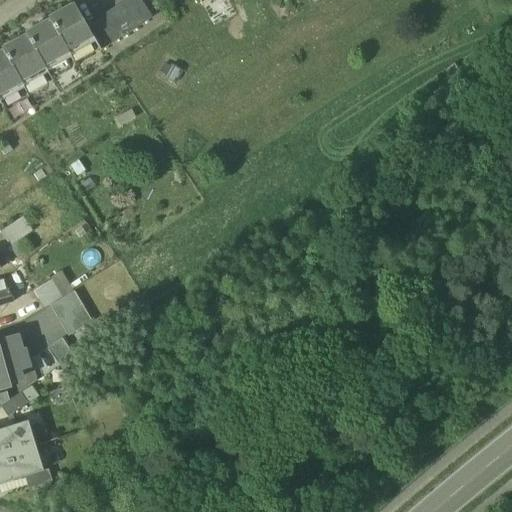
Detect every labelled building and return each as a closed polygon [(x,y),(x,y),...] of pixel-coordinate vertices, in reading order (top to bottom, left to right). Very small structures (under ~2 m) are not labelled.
[(142,24),(126,0),(125,0),(116,6),(132,30),(142,24)] [(152,17),(140,0),(126,0),(142,24),(152,17)] [(72,2),(48,16),(49,18),(68,51),(92,37),(85,26),(72,2)] [(132,30),(116,6),(106,13),(122,37),(132,30)] [(122,37),(106,13),(96,19),(112,43),(122,37)] [(68,51),(49,18),(24,31),(25,32),(44,66),(68,52),(68,51)] [(112,43),(96,19),(85,26),(92,37),(100,51),(112,43)] [(44,66),(25,32),(0,46),(1,48),(20,81),(45,68),(44,66)] [(20,81),(1,48),(0,48),(0,94),(21,83),(20,81)] [(23,217),(0,231),(0,234),(9,247),(23,238),(32,232),(23,217)] [(31,250),(23,238),(9,247),(16,259),(31,250)] [(51,280),(34,290),(44,307),(62,297),(51,280)] [(8,289),(0,291),(0,307),(12,303),(8,289)] [(0,403),(1,406),(9,401),(5,386),(12,384),(12,381),(20,379),(17,369),(27,366),(23,352),(20,353),(16,338),(0,342),(0,403)] [(65,363),(51,345),(44,349),(57,368),(65,363)] [(0,457),(35,446),(27,421),(0,429),(0,457)] [(43,471),(35,446),(0,457),(0,485),(13,481),(14,480),(43,471)]
